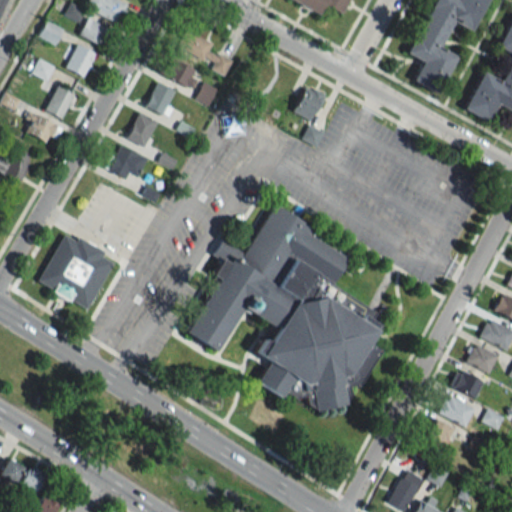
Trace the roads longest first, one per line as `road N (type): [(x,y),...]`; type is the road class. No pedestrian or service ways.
road 1 (residential): [(340,511),(511,189)]
road 2 (residential): [(213,0),(511,169)]
road 3 (secondary): [(286,492),(0,309)]
road 4 (residential): [(0,277),(162,0)]
road 5 (secondary): [(0,416),(147,511)]
